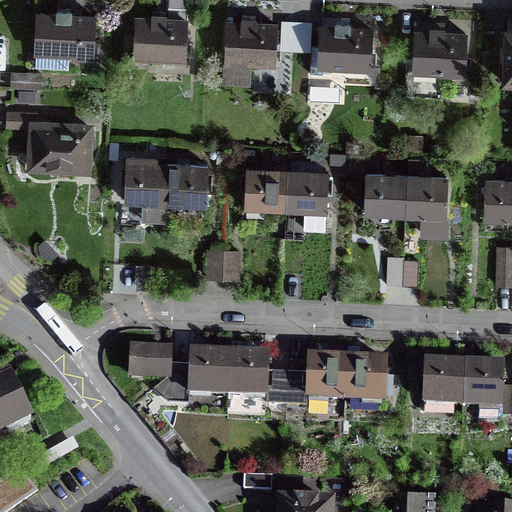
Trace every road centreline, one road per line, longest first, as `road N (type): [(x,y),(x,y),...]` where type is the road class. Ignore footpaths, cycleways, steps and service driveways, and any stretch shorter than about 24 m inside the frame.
road 1 (residential): [(511,323),(147,308),(67,351)]
road 2 (unknown): [(391,318),(375,247),(357,235),(358,177)]
road 3 (residential): [(152,459),(67,351)]
